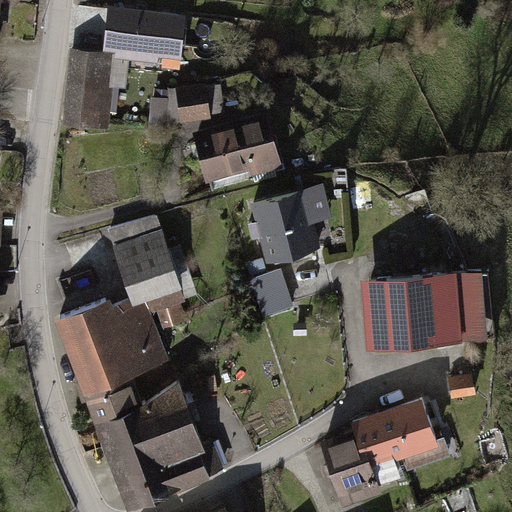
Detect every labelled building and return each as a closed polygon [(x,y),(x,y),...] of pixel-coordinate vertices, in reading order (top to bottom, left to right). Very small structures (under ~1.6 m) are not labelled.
[(186,11),(109,4),(105,49),(182,56),(186,11)] [(105,53),(73,52),(69,118),(109,120),(111,83),(125,84),(126,55),(105,53)] [(200,81),(175,85),(180,114),(205,110),(200,81)] [(266,115),(199,133),(209,170),(248,160),(250,168),(278,161),(266,115)] [(253,179),(250,168),(248,160),(209,170),(214,190),(253,179)] [(322,187),(257,203),(271,257),(315,246),(308,220),(329,214),(322,187)] [(156,212),(113,225),(131,293),(175,277),(156,212)] [(281,268),(255,276),(267,312),(293,304),(281,268)] [(491,269),(367,276),(371,339),(495,332),(491,269)] [(104,292),(53,312),(82,386),(121,371),(154,358),(130,296),(109,304),(104,292)] [(464,386),(462,369),(444,372),(447,388),(464,386)] [(121,371),(82,386),(94,416),(133,401),(121,371)] [(179,375),(133,401),(94,416),(126,497),(213,463),(179,375)] [(364,457),(389,450),(401,446),(406,462),(441,451),(424,397),(352,419),(355,430),(364,457)] [(364,457),(355,430),(324,439),(341,497),(361,491),(359,482),(396,471),(389,450),(364,457)] [(227,511),(223,503),(204,511),(227,511)]
